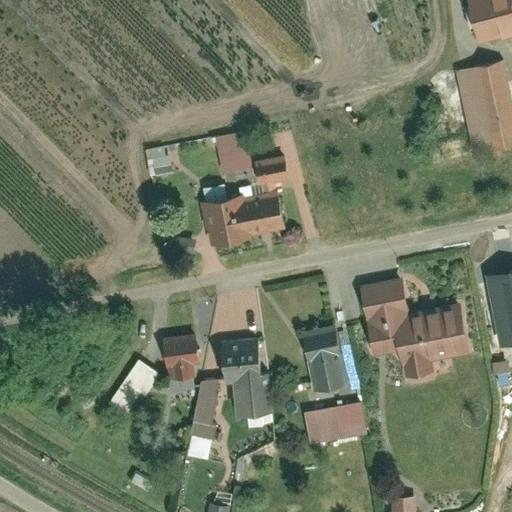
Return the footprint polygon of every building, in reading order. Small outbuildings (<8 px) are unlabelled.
[(511,0),(471,0),(482,42),(511,34),(511,0)] [(511,110),(502,62),(459,72),(477,152),(511,144),(511,110)] [(256,131),(224,136),(231,177),(263,172),(256,131)] [(178,151),(159,155),(164,174),(182,170),(178,151)] [(292,154),(263,158),(267,180),(296,176),(292,154)] [(253,190),(209,198),(218,243),(261,235),(260,230),(254,198),(253,190)] [(289,192),(254,198),(260,230),(295,224),(289,192)] [(177,234),(174,248),(197,252),(199,238),(177,234)] [(411,277),(369,285),(381,349),(408,344),(414,374),(444,368),(441,355),(478,348),(469,302),(418,312),(411,277)] [(343,324),(308,331),(319,387),(354,380),(343,324)] [(203,333),(170,337),(173,363),(183,361),(185,375),(201,373),(200,359),(207,358),(203,333)] [(270,336),(229,340),(234,378),(246,376),(274,373),(270,336)] [(166,370),(145,356),(130,377),(152,391),(166,370)] [(274,373),(246,376),(250,411),(278,408),(274,373)] [(227,380),(207,376),(200,415),(219,419),(227,380)] [(368,399),(312,409),(317,442),(374,433),(368,399)] [(222,426),(200,421),(195,446),(216,451),(222,426)] [(423,511),(423,493),(400,494),(400,511),(423,511)] [(234,511),(237,503),(218,499),(215,511),(234,511)]
